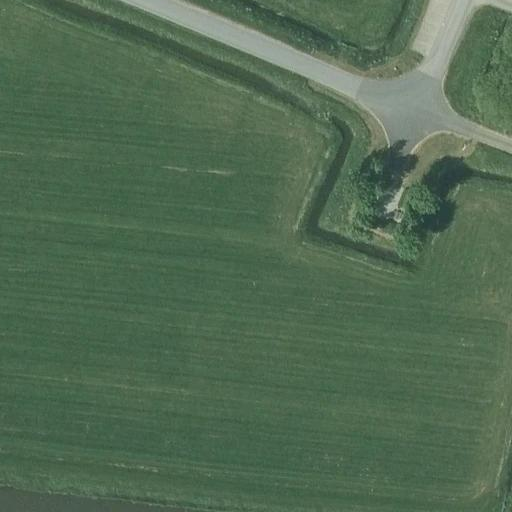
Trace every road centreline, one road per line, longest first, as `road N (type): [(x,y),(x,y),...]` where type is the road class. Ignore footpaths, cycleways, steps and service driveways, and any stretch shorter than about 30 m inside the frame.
road 1 (unclassified): [(416,111),(149,0)]
road 2 (unclassified): [(416,111),(463,0)]
